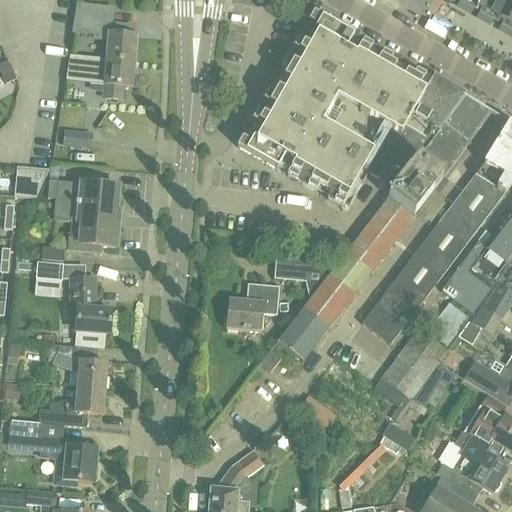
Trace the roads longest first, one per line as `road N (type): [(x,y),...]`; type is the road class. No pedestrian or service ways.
road 1 (tertiary): [(155,511),(199,0)]
road 2 (residential): [(335,0),(511,99)]
